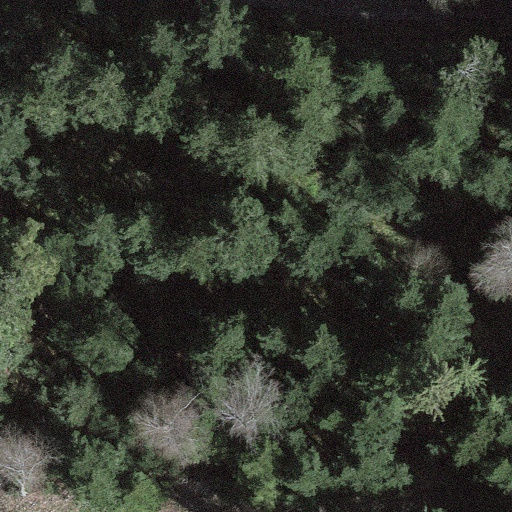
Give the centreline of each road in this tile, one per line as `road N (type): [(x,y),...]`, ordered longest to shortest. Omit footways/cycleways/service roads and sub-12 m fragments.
road 1 (track): [(326,511),(511,496)]
road 2 (track): [(328,0),(465,9),(508,0)]
